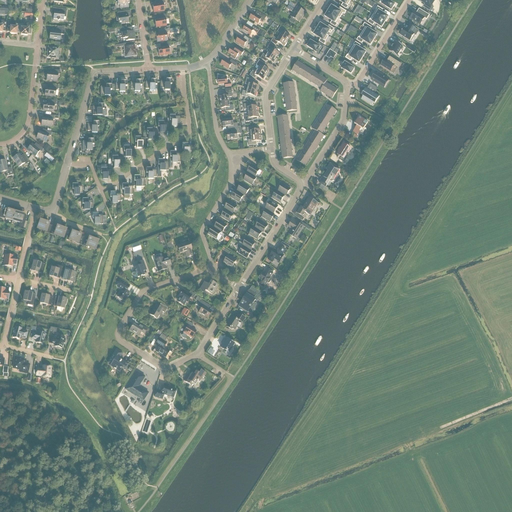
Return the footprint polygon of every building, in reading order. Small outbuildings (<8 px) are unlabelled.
[(117,0),(118,5),(119,5),(120,8),(128,7),(128,4),(129,4),(128,0),(117,0)] [(153,13),(164,11),(163,4),(165,4),(164,0),(161,0),(154,1),(155,5),(152,5),(153,13)] [(349,0),(337,0),(343,3),(341,6),(346,9),(348,6),(351,1),(349,0)] [(386,0),(381,0),(379,3),(391,10),(394,5),(386,0)] [(424,8),(431,12),(433,7),(431,5),(434,0),(421,0),(421,1),(426,4),(424,8)] [(296,3),(292,1),(289,5),(287,9),(294,13),(291,17),(299,22),(305,13),(299,9),(301,5),(297,3),(296,3)] [(331,6),(328,11),(339,19),(343,14),(344,15),(346,12),(340,8),(338,10),(331,6)] [(376,10),(373,15),(385,22),(388,17),(381,13),(383,10),(377,7),(376,10)] [(52,8),(52,12),(54,12),(53,19),(56,20),(58,21),(59,20),(63,21),(64,18),(65,18),(66,10),(52,8)] [(411,16),(410,19),(420,25),(424,18),(426,20),(429,15),(419,9),(417,13),(414,12),(413,14),(412,14),(411,16)] [(129,23),(128,18),(131,17),(130,11),(117,13),(117,16),(116,18),(116,22),(118,21),(118,25),(129,23)] [(328,11),(324,17),(331,21),(330,24),(335,27),(337,24),(335,23),(338,18),(339,19),(328,11)] [(258,17),(252,13),(249,19),(258,24),(260,21),(263,23),(266,18),(260,14),(258,17)] [(156,28),(166,26),(165,19),(167,19),(166,15),(157,16),(157,20),(155,20),(156,28)] [(369,19),(367,22),(373,26),(374,23),(381,27),(385,22),(373,15),(370,20),(369,19)] [(19,33),(20,25),(15,24),(15,23),(11,22),(10,23),(8,23),(7,32),(10,33),(10,34),(16,35),(16,33),(19,33)] [(365,28),(362,33),(374,40),(377,35),(370,30),(371,28),(364,23),(362,26),(365,28)] [(20,25),(19,33),(21,34),(20,35),(27,36),(27,35),(31,35),(32,25),(29,25),(29,24),(24,24),(24,25),(20,25)] [(320,24),(316,29),(328,36),(326,35),(328,32),(331,34),(334,29),(329,26),(327,28),(320,24)] [(251,28),(246,25),(242,30),(250,35),(253,31),(257,33),(259,30),(253,26),(251,28)] [(404,28),(400,35),(410,41),(414,34),(416,35),(418,31),(415,29),(415,28),(410,25),(407,30),(404,28)] [(278,36),(287,42),(290,37),(284,33),(286,30),(280,27),(277,31),(280,33),(278,36)] [(132,34),(131,28),(117,30),(117,35),(122,34),(122,39),(125,39),(126,41),(134,40),(134,34),(132,34)] [(64,35),(64,29),(57,29),(57,32),(50,31),(49,39),(60,40),(60,35),(64,35)] [(316,29),(313,34),(320,39),(319,41),(324,45),(326,42),(325,41),(328,36),(316,29)] [(157,42),(167,41),(166,34),(168,33),(168,30),(158,31),(158,35),(156,35),(157,42)] [(358,37),(356,40),(361,43),(363,41),(370,45),(374,40),(362,33),(359,38),(358,37)] [(284,47),(287,42),(278,36),(276,39),(274,37),(271,42),(276,45),(278,43),(284,47)] [(245,40),(239,37),(235,42),(243,47),(246,44),(247,45),(249,43),(250,44),(251,41),(246,38),(245,40)] [(395,41),(389,51),(396,56),(403,46),(395,41)] [(310,42),(307,47),(316,53),(316,52),(318,50),(319,48),(310,42)] [(354,45),(351,50),(362,58),(366,53),(359,48),(360,45),(355,42),(353,45),(354,45)] [(159,56),(168,55),(169,55),(168,48),(170,47),(170,43),(160,45),(160,48),(158,49),(159,56)] [(268,53),(277,59),(280,54),(273,50),(275,47),(270,44),(267,48),(269,50),(268,53)] [(135,53),(135,52),(135,51),(135,49),(134,45),(124,47),(125,54),(124,54),(125,58),(129,57),(133,56),(133,57),(136,56),(136,53),(135,53)] [(57,58),(58,48),(48,47),(48,54),(47,54),(47,58),(50,58),(57,58)] [(236,47),(235,50),(231,48),(228,53),(231,56),(230,57),(235,60),(236,58),(238,55),(241,57),(244,52),(236,47)] [(347,55),(345,58),(350,61),(352,59),(359,63),(362,58),(351,50),(347,55)] [(273,63),(277,59),(268,53),(266,56),(263,54),(260,59),(265,62),(267,59),(273,63)] [(384,59),(380,66),(390,72),(394,66),(398,69),(401,64),(389,57),(387,61),(384,59)] [(229,63),(224,59),(220,65),(228,70),(232,64),(235,67),(237,64),(231,60),(229,63)] [(257,70),(266,75),(269,70),(263,66),(264,64),(259,60),(256,65),(259,67),(257,70)] [(298,74),(303,65),(297,62),(292,70),(293,71),(298,74)] [(345,63),(341,69),(351,75),(354,69),(345,63)] [(309,69),(303,65),(298,74),(304,78),(309,69)] [(304,78),(310,81),(315,73),(309,69),(304,78)] [(59,75),(60,71),(50,70),(50,73),(47,73),(46,80),(57,82),(58,75),(59,75)] [(263,80),(266,75),(257,70),(255,73),(253,71),(250,75),(255,79),(257,76),(263,80)] [(371,80),(381,86),(386,79),(376,72),(371,80)] [(321,77),(315,73),(310,81),(316,85),(321,77)] [(224,78),(223,76),(218,75),(218,79),(217,79),(218,85),(225,84),(225,87),(231,87),(231,83),(228,84),(227,78),(224,78)] [(325,83),(327,80),(321,77),(316,85),(321,89),(322,89),(325,83)] [(247,88),(257,91),(259,86),(252,84),(253,80),(247,78),(245,84),(248,85),(247,88)] [(171,85),(171,79),(166,80),(166,82),(161,82),(160,82),(160,89),(164,89),(164,90),(170,90),(170,85),(171,85)] [(156,85),(156,80),(151,80),(151,83),(146,83),(146,82),(145,82),(145,89),(149,89),(149,91),(155,91),(155,90),(155,88),(155,85),(156,85)] [(126,87),(126,81),(121,81),(121,84),(116,84),(115,84),(115,90),(119,90),(119,92),(125,92),(125,87),(126,87)] [(141,86),(141,81),(136,81),(136,83),(131,83),(130,83),(130,90),(134,90),(134,92),(140,92),(140,86),(141,86)] [(284,91),(294,90),(293,82),(283,84),(284,91)] [(326,95),(331,86),(325,83),(322,89),(321,89),(320,91),(326,95)] [(58,90),(58,86),(48,85),(48,89),(45,88),(44,96),(55,97),(56,90),(58,90)] [(112,86),(112,85),(106,85),(106,88),(101,88),(101,87),(100,87),(100,94),(104,94),(104,96),(110,96),(110,90),(114,90),(114,86),(112,86)] [(331,86),(326,95),(332,99),(337,90),(331,86)] [(256,97),(257,91),(247,88),(246,92),(243,91),(241,96),(247,98),(248,95),(256,97)] [(361,99),(370,104),(372,101),(373,102),(374,102),(378,96),(379,97),(379,96),(366,88),(365,88),(366,89),(364,91),(363,94),(362,95),(364,96),(362,99),(361,99)] [(285,98),(295,97),(294,90),(284,91),(285,98)] [(220,103),(229,102),(229,97),(232,97),(232,95),(228,95),(228,96),(220,97),(220,103)] [(286,105),(296,103),(295,97),(285,98),(286,105)] [(56,105),(56,101),(47,100),(46,104),(43,104),(43,111),(53,112),(54,105),(56,105)] [(229,102),(220,103),(221,109),(226,108),(226,112),(234,111),(233,105),(230,106),(229,102)] [(287,112),(297,111),(296,103),(286,105),(287,112)] [(248,113),(258,112),(257,106),(251,107),(250,104),(244,104),(244,110),(247,110),(248,113)] [(92,114),(92,116),(96,116),(102,116),(106,116),(106,110),(104,110),(104,105),(98,105),(98,107),(93,107),(92,107),(92,114)] [(328,105),(324,111),(332,117),(336,111),(328,105)] [(324,111),(320,117),(329,123),(332,117),(324,111)] [(258,112),(248,113),(248,116),(245,117),(246,122),(252,121),(252,118),(258,118),(258,112)] [(55,116),(45,115),(44,119),(42,118),(41,126),(51,127),(52,120),(54,120),(54,119),(55,116)] [(175,117),(175,116),(169,116),(169,121),(171,121),(171,126),(171,127),(177,127),(177,123),(180,123),(180,117),(175,117)] [(278,117),(278,124),(288,123),(287,116),(278,117)] [(329,123),(320,117),(316,123),(325,129),(329,123)] [(362,134),(365,129),(364,129),(368,122),(359,117),(354,124),(357,126),(353,132),(358,135),(360,132),(362,134)] [(232,129),(238,129),(238,126),(237,123),(233,124),(232,119),(222,120),(223,127),(229,126),(229,130),(232,129)] [(99,127),(99,122),(93,122),(93,125),(88,125),(88,124),(87,124),(87,131),(91,131),(91,133),(97,133),(97,128),(99,127)] [(163,123),(163,122),(158,122),(158,128),(160,128),(160,133),(165,133),(165,129),(168,129),(168,123),(163,123)] [(289,130),(288,123),(278,124),(279,131),(289,130)] [(321,135),(321,134),(325,129),(316,123),(313,129),(315,131),(321,135)] [(250,137),(260,135),(260,130),(253,130),(253,127),(246,128),(247,134),(250,133),(250,137)] [(238,129),(232,129),(233,133),(227,133),(227,140),(237,139),(237,134),(240,134),(239,128),(238,129)] [(52,133),(42,129),(41,133),(39,132),(36,139),(46,142),(49,136),(50,136),(52,133)] [(152,130),(152,129),(146,129),(146,135),(148,135),(148,140),(154,140),(154,136),(157,136),(157,130),(155,130),(152,130)] [(279,131),(280,138),(290,137),(289,130),(279,131)] [(315,131),(312,137),(320,142),(324,136),(321,134),(321,135),(315,131)] [(260,135),(250,137),(251,140),(248,140),(248,146),(249,146),(253,145),(255,145),(255,142),(261,141),(260,135)] [(280,138),(281,145),(291,144),(290,137),(280,138)] [(316,148),(320,142),(312,137),(308,143),(316,148)] [(145,138),(143,138),(140,138),(135,138),(135,143),(135,147),(135,148),(137,148),(137,149),(142,149),(142,144),(145,144),(145,138)] [(94,145),(94,140),(88,140),(88,142),(83,142),(82,142),(82,149),(86,149),(86,151),(92,151),(92,145),(94,145)] [(304,149),(313,154),(316,148),(308,143),(304,149)] [(40,147),(36,144),(34,146),(31,144),(27,150),(35,157),(40,151),(41,152),(43,150),(42,148),(40,147)] [(123,147),(123,152),(125,152),(125,158),(131,158),(131,153),(134,153),(134,154),(134,148),(129,148),(129,147),(129,144),(124,144),(124,147),(123,147)] [(187,147),(187,144),(182,144),(182,150),(184,150),(184,155),(189,155),(189,153),(192,153),(192,146),(192,147),(187,147)] [(292,151),(291,144),(281,145),(282,152),(292,151)] [(351,149),(343,144),(342,146),(341,148),(340,148),(339,148),(338,149),(338,150),(338,151),(339,151),(337,154),(339,156),(337,159),(344,163),(345,161),(348,157),(349,157),(350,156),(351,154),(350,153),(349,153),(351,149)] [(304,149),(300,155),(309,160),(313,154),(304,149)] [(282,152),(282,159),(292,158),(292,151),(282,152)] [(175,155),(175,152),(170,152),(170,158),(170,163),(172,163),(177,163),(177,161),(180,161),(180,155),(175,155)] [(20,157),(19,155),(12,159),(18,168),(24,164),(25,165),(29,163),(23,155),(20,157)] [(305,166),(309,160),(300,155),(297,161),(305,166)] [(117,158),(117,157),(112,157),(112,162),(114,162),(114,168),(119,168),(119,164),(122,164),(122,158),(120,158),(117,158)] [(4,161),(3,160),(0,160),(0,173),(5,172),(7,177),(13,175),(11,168),(7,169),(5,160),(4,161)] [(163,163),(163,160),(158,160),(158,166),(160,166),(160,171),(165,171),(165,169),(168,169),(168,163),(163,163)] [(247,172),(256,178),(255,177),(260,170),(252,164),(247,172)] [(323,177),(319,183),(326,187),(329,181),(332,183),(334,183),(338,176),(336,175),(340,170),(330,164),(326,170),(328,171),(324,177),(323,177)] [(151,171),(151,168),(146,168),(146,179),(148,179),(153,179),(153,178),(156,178),(156,171),(151,171)] [(106,170),(106,169),(100,169),(101,174),(102,174),(102,180),(108,180),(108,176),(111,176),(111,170),(106,170)] [(251,186),(256,178),(247,172),(248,173),(243,181),(251,186)] [(139,179),(139,177),(134,177),(134,182),(136,182),(136,187),(141,187),(141,186),(144,186),(144,179),(139,179)] [(235,190),(245,196),(250,189),(242,184),(237,191),(236,190),(235,190)] [(276,191),(286,197),(291,189),(282,184),(278,191),(276,191)] [(78,187),(78,185),(72,185),(72,190),(74,190),(74,195),(79,195),(79,194),(82,194),(82,187),(78,187)] [(122,185),(122,190),(124,190),(124,196),(124,199),(129,199),(129,196),(129,195),(132,195),(132,194),(132,187),(127,187),(127,185),(122,185)] [(245,196),(235,190),(231,198),(239,203),(244,196),(245,196)] [(286,197),(276,191),(272,198),(280,203),(284,196),(286,197)] [(116,195),(115,193),(110,193),(110,198),(112,198),(112,204),(117,204),(117,202),(120,202),(120,201),(120,199),(120,195),(116,195)] [(310,216),(318,204),(309,198),(303,208),(301,207),(297,213),(299,214),(297,218),(302,221),(305,217),(304,217),(306,213),(310,216)] [(88,202),(88,199),(82,199),(82,205),(84,205),(84,210),(89,210),(89,212),(92,210),(92,201),(92,202),(88,202)] [(224,209),(233,215),(234,215),(232,214),(237,206),(229,201),(224,209)] [(265,209),(274,215),(273,214),(278,206),(270,201),(265,209)] [(5,210),(2,210),(0,216),(0,217),(4,219),(5,217),(12,219),(14,212),(10,211),(11,210),(8,209),(7,210),(5,210)] [(229,222),(233,215),(224,209),(225,210),(221,217),(229,222)] [(270,223),(274,215),(265,209),(266,210),(261,217),(270,223)] [(18,213),(14,212),(12,219),(20,222),(18,227),(23,228),(26,217),(23,216),(23,215),(21,214),(21,213),(19,213),(18,213)] [(98,216),(98,214),(92,214),(92,219),(94,219),(94,225),(100,225),(100,223),(103,223),(103,216),(102,216),(98,216)] [(213,227),(222,233),(227,225),(219,220),(214,228),(213,227)] [(254,227),(263,233),(268,225),(260,220),(255,228),(254,227)] [(296,223),(292,220),(288,227),(292,229),(289,235),(296,239),(303,227),(296,223)] [(44,222),(40,221),(37,227),(45,230),(44,232),(49,234),(52,226),(49,225),(49,224),(47,223),(47,222),(44,221),(44,222)] [(54,227),(51,234),(55,236),(56,234),(64,237),(66,230),(62,229),(62,228),(59,227),(59,228),(57,227),(56,228),(54,227)] [(222,233),(213,227),(208,235),(216,240),(221,232),(222,233)] [(263,233),(254,227),(249,235),(257,240),(262,232),(263,233)] [(70,236),(69,239),(77,242),(76,244),(81,245),(84,237),(81,236),(81,235),(79,235),(79,234),(76,233),(76,234),(72,232),(70,236)] [(83,246),(87,248),(88,246),(95,248),(98,241),(94,240),(94,239),(91,238),(91,239),(89,238),(88,239),(85,238),(83,246)] [(242,245),(250,251),(255,243),(247,238),(242,245)] [(192,256),(190,250),(192,250),(189,242),(177,246),(180,254),(185,252),(187,258),(192,256)] [(133,252),(141,250),(139,243),(131,246),(133,252)] [(250,251),(242,245),(238,243),(236,246),(241,251),(239,254),(247,259),(252,251),(250,251)] [(282,255),(285,250),(279,246),(276,251),(274,250),(270,256),(271,256),(268,260),(272,262),(274,258),(280,262),(284,256),(282,255)] [(232,268),(236,260),(228,255),(230,252),(225,249),(221,255),(226,258),(223,263),(232,268)] [(16,265),(17,255),(17,258),(13,258),(13,256),(5,255),(4,266),(1,266),(12,267),(12,264),(16,265)] [(170,264),(168,258),(163,260),(162,258),(156,260),(157,263),(155,263),(158,272),(166,269),(165,266),(170,264)] [(41,274),(44,264),(34,261),(32,266),(31,265),(30,270),(31,271),(36,272),(41,274)] [(133,277),(132,277),(133,279),(137,277),(141,276),(141,277),(144,276),(143,272),(146,270),(143,261),(138,263),(139,266),(134,268),(136,273),(132,274),(133,277)] [(60,279),(63,267),(58,266),(57,269),(51,268),(49,276),(54,278),(54,277),(60,279)] [(258,284),(264,287),(266,283),(267,283),(269,284),(272,279),(270,278),(273,273),(267,269),(264,274),(262,273),(259,278),(261,280),(258,284)] [(74,283),(75,278),(74,277),(75,273),(65,270),(62,280),(67,281),(72,283),(74,283)] [(116,287),(121,291),(117,297),(123,301),(129,293),(126,291),(129,286),(124,283),(124,282),(121,280),(116,287)] [(208,285),(204,282),(199,290),(203,293),(205,290),(212,295),(218,285),(211,281),(208,285)] [(8,302),(9,292),(5,292),(5,289),(0,288),(0,299),(4,300),(4,298),(8,299),(8,302)] [(180,297),(177,301),(183,305),(186,301),(187,302),(190,298),(193,299),(195,295),(190,291),(188,294),(182,290),(178,296),(180,297)] [(243,299),(239,306),(248,312),(250,314),(256,304),(253,303),(255,301),(257,302),(262,294),(258,291),(256,294),(250,290),(249,290),(248,290),(249,290),(244,298),(245,298),(244,300),(243,299)] [(30,293),(25,292),(23,292),(22,297),(24,297),(23,301),(28,302),(27,305),(32,306),(33,306),(35,294),(30,293)] [(50,306),(52,297),(47,296),(42,295),(40,303),(50,306)] [(61,298),(55,297),(53,307),(64,309),(65,305),(66,305),(67,300),(66,299),(61,298)] [(208,305),(201,301),(198,306),(201,308),(198,312),(207,318),(211,312),(206,308),(208,305)] [(168,308),(162,305),(160,308),(156,305),(150,314),(157,319),(162,310),(165,312),(168,308)] [(241,325),(246,318),(241,315),(238,319),(233,317),(230,322),(229,322),(226,326),(232,330),(233,329),(235,330),(237,327),(239,323),(241,325)] [(191,338),(196,331),(191,328),(193,325),(187,321),(184,327),(186,328),(183,333),(184,334),(180,336),(186,340),(186,335),(191,338)] [(147,329),(139,324),(137,327),(133,324),(129,330),(139,336),(141,332),(144,334),(147,329)] [(26,339),(28,332),(22,331),(22,329),(15,327),(12,338),(20,340),(20,337),(26,339)] [(45,334),(38,332),(38,334),(33,333),(32,333),(31,333),(30,338),(31,339),(36,340),(35,343),(43,345),(45,334)] [(165,358),(168,354),(169,351),(164,348),(167,343),(165,342),(167,338),(162,335),(155,345),(158,347),(156,350),(157,350),(156,352),(165,358)] [(64,339),(64,337),(57,336),(56,338),(51,337),(49,343),(55,345),(54,347),(62,348),(63,343),(64,344),(65,343),(65,340),(65,339),(64,339)] [(235,344),(226,338),(225,340),(224,339),(222,342),(223,342),(221,347),(229,353),(235,344)] [(122,361),(117,359),(121,353),(116,350),(107,363),(111,365),(110,366),(120,373),(122,368),(125,370),(129,364),(122,361)] [(27,373),(29,365),(24,364),(25,360),(19,359),(19,358),(15,357),(14,362),(15,362),(13,368),(20,370),(20,372),(27,373)] [(50,374),(51,367),(43,366),(42,369),(37,369),(36,375),(42,376),(42,377),(50,378),(50,377),(51,374),(50,374)] [(206,374),(200,370),(199,373),(196,371),(194,375),(192,373),(189,378),(187,377),(184,381),(190,385),(188,389),(190,390),(196,381),(198,382),(199,383),(200,380),(203,382),(206,378),(204,377),(206,374)] [(143,401),(148,393),(138,387),(144,377),(136,372),(125,390),(143,401)] [(173,397),(176,390),(163,386),(161,392),(157,391),(155,397),(162,400),(164,394),(173,397)]
